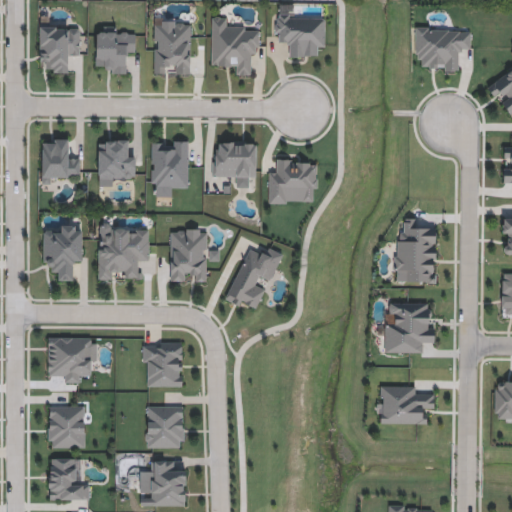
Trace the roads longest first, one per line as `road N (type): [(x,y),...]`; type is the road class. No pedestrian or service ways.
road 1 (residential): [(14,0),(15,511)]
road 2 (residential): [(466,511),(468,149),(449,122)]
road 3 (residential): [(221,511),(218,370),(207,328),(192,318),(16,316)]
road 4 (residential): [(15,106),(300,112)]
